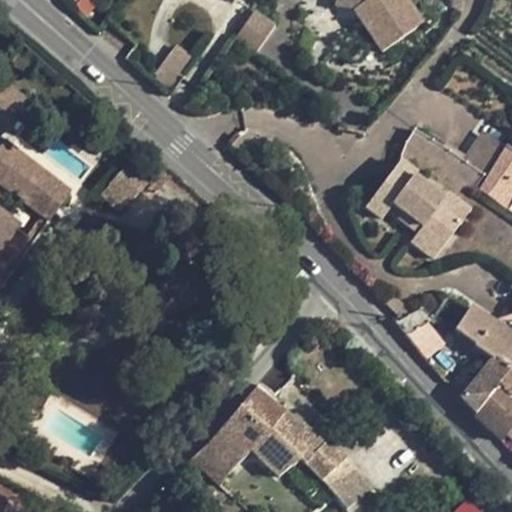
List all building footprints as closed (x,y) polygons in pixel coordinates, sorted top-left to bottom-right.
[(362,0),(337,0),(336,9),(354,12),(365,4),(362,0)] [(362,0),(365,4),(354,12),(382,53),(421,25),(403,0),(362,0)] [(252,14),(234,40),(255,54),(274,28),(252,14)] [(156,77),(168,86),(189,55),(177,47),(156,77)] [(2,82),(0,85),(0,99),(16,112),(25,100),(2,82)] [(0,187),(8,193),(48,223),(69,195),(0,141),(0,135),(16,112),(0,99),(0,187)] [(400,156),(399,163),(415,176),(413,179),(443,202),(447,197),(462,209),(483,176),(464,163),(413,131),(404,144),(400,156)] [(483,176),(500,151),(481,139),(464,163),(483,176)] [(511,153),(506,148),(479,192),(508,212),(511,206),(511,153)] [(399,163),(366,208),(382,221),(393,207),(402,214),(422,228),(417,234),(411,243),(433,260),(460,225),(438,209),(443,202),(413,179),(415,176),(399,163)] [(0,253),(3,249),(21,262),(34,243),(0,217),(0,204),(8,193),(0,187),(0,253)] [(443,202),(438,209),(460,225),(469,213),(462,209),(447,197),(443,202)] [(417,234),(422,228),(402,214),(398,220),(417,234)] [(3,249),(0,253),(0,290),(0,291),(21,262),(3,249)] [(394,296),(385,304),(401,320),(412,314),(394,296)] [(401,320),(394,324),(405,337),(434,320),(420,309),(412,314),(401,320)] [(511,336),(492,323),(470,309),(453,333),(473,347),(472,349),(491,361),(492,359),(510,371),(511,368),(511,336)] [(511,315),(492,323),(511,336),(511,315)] [(491,361),(459,399),(475,415),(510,371),(492,359),(491,361)] [(511,368),(510,371),(475,415),(473,418),(501,442),(505,436),(511,427),(511,368)] [(203,449),(190,460),(220,487),(251,452),(279,479),(291,467),(292,468),(299,462),(304,466),(321,482),(347,511),(362,496),(370,489),(346,461),(325,444),(285,413),(253,390),(203,449)] [(0,489),(0,511),(3,511),(11,494),(0,489)] [(362,496),(347,511),(363,511),(371,505),(362,496)] [(477,511),(479,510),(464,498),(453,511),(477,511)]
